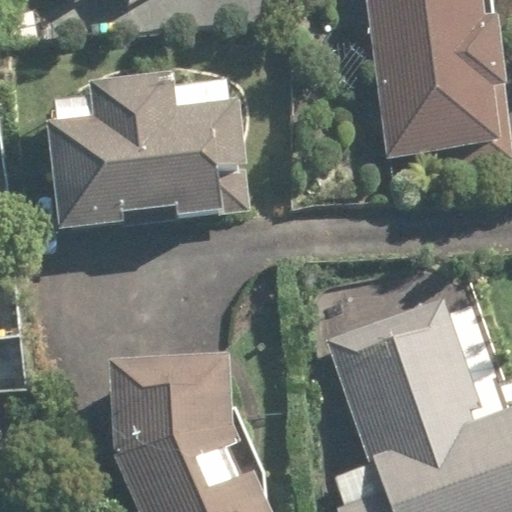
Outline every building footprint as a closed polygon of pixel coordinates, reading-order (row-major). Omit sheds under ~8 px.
[(99,0),(106,0),(117,21),(157,0),(60,0),(69,16),(99,0)] [(355,0),(375,174),(490,162),(486,118),(499,117),(490,35),(475,36),(470,0),(355,0)] [(36,114),(49,252),(240,235),(227,97),(36,114)] [(441,314),(319,356),(361,476),(319,491),(326,511),(511,511),(511,423),(511,424),(478,326),(448,336),(441,314)] [(221,380),(99,386),(99,481),(113,511),(249,511),(226,463),(221,380)]
